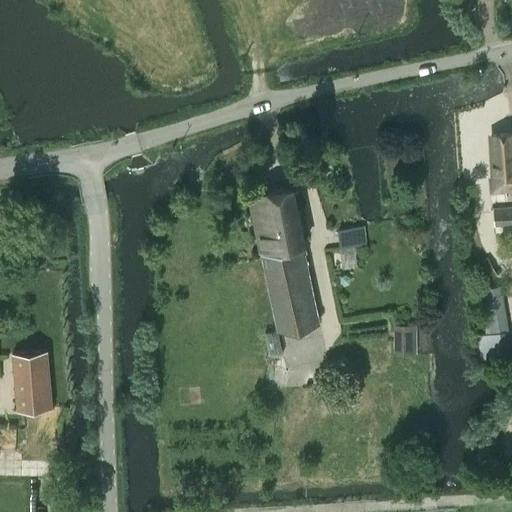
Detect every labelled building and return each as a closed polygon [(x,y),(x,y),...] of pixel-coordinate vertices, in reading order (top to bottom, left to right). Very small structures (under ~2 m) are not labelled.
[(511,131),(491,132),(493,188),(511,187),(511,131)] [(318,322),(293,184),(251,191),(276,329),(318,322)] [(511,207),(492,208),(493,224),(511,223),(511,207)] [(340,229),(342,248),(366,244),(364,226),(340,229)] [(508,329),(501,285),(478,289),(486,333),(508,329)] [(415,325),(395,325),(395,352),(415,353),(415,325)] [(46,349),(11,352),(17,409),(51,405),(46,349)]
